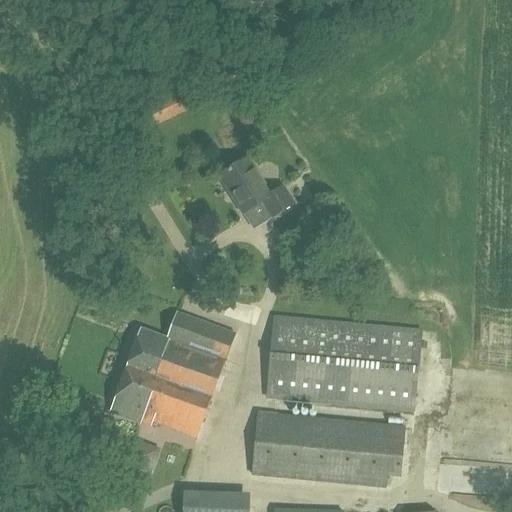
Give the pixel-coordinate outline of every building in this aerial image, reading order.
[(226,93),(255,78),(243,54),(214,69),(226,93)] [(157,127),(199,106),(188,81),(145,102),(157,127)] [(273,217),(294,204),(284,187),(271,195),(249,158),(220,176),(243,214),(263,201),(273,217)] [(198,439),(237,335),(178,313),(168,340),(141,330),(111,412),(142,423),(143,419),(198,439)] [(414,413),(423,330),(275,316),(267,399),(414,413)] [(406,429),(259,415),(253,476),(386,488),(387,476),(401,478),(406,429)] [(185,492),(184,511),(249,511),(250,494),(185,492)]
